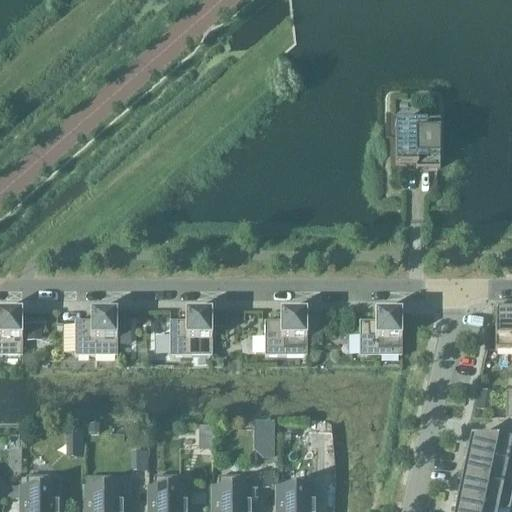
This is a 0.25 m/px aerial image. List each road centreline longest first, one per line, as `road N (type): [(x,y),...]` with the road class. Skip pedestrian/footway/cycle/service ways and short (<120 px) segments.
road 1 (residential): [(454,293),(0,288)]
road 2 (unclassified): [(0,195),(222,0)]
road 3 (residential): [(408,511),(454,293)]
